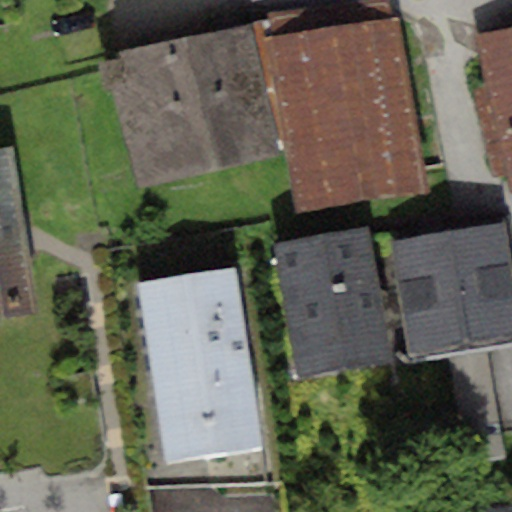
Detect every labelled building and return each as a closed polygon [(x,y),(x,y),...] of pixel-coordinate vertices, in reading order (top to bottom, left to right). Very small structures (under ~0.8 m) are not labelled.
[(431,204),(397,30),(270,54),(303,228),(431,204)] [(249,35),(114,70),(147,197),(283,162),(249,35)] [(511,37),(479,44),(510,205),(511,204),(511,37)] [(0,315),(37,310),(12,147),(0,148),(0,315)] [(511,258),(509,236),(399,250),(413,351),(511,338),(511,258)] [(386,242),(279,256),(294,365),(401,351),(386,242)] [(248,275),(143,286),(163,479),(268,468),(248,275)]
